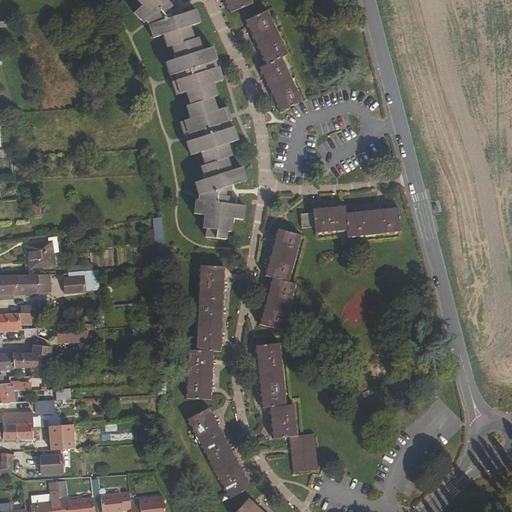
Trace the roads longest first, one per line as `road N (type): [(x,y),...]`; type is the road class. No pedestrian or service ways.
road 1 (residential): [(367,0),(478,417),(497,441)]
road 2 (unknown): [(253,240),(202,241),(181,228),(161,102),(120,0)]
